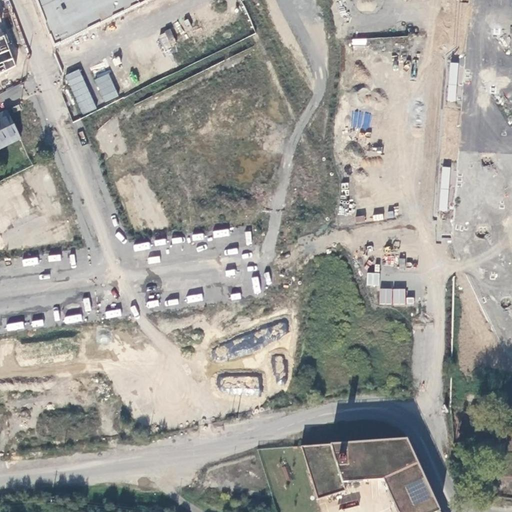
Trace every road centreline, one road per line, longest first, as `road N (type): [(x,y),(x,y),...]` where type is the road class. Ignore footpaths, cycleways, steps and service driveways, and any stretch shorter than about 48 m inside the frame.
road 1 (residential): [(43,72),(184,455)]
road 2 (track): [(418,66),(415,224),(441,267),(434,418),(421,437)]
road 3 (unclassified): [(462,511),(411,421),(384,405),(315,411),(184,455)]
road 4 (unknown): [(78,167),(114,122),(297,23)]
road 5 (unclassified): [(184,455),(0,482)]
road 6 (residential): [(43,72),(189,0)]
road 7 (unknown): [(0,298),(120,282)]
